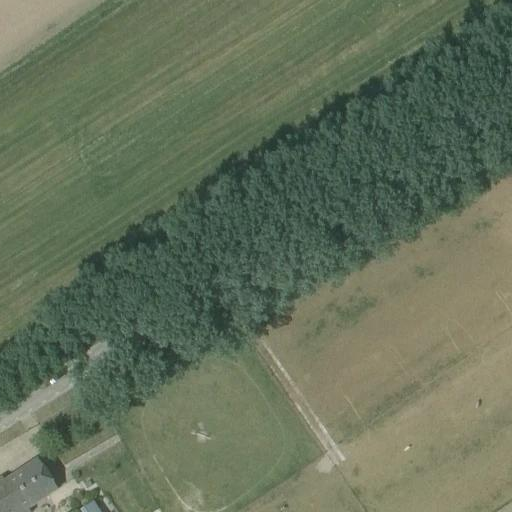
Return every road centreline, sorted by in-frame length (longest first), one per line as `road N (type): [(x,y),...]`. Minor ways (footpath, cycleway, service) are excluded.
road 1 (tertiary): [(0,420),(511,96)]
road 2 (track): [(339,463),(215,283)]
